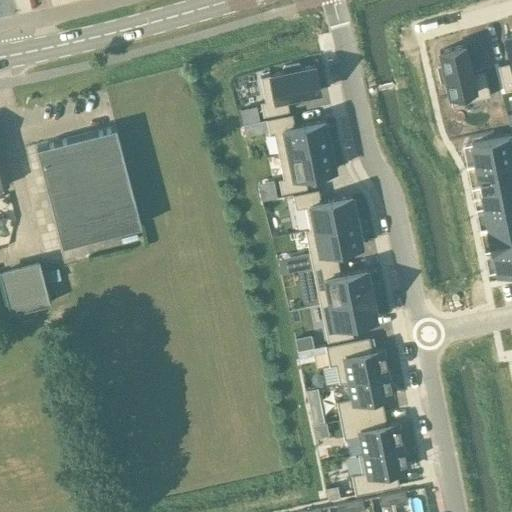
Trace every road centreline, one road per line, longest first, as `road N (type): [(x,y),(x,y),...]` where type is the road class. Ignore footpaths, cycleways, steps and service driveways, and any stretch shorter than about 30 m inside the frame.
road 1 (residential): [(332,0),(416,332)]
road 2 (tertiary): [(17,56),(240,0)]
road 3 (residential): [(416,332),(456,511)]
